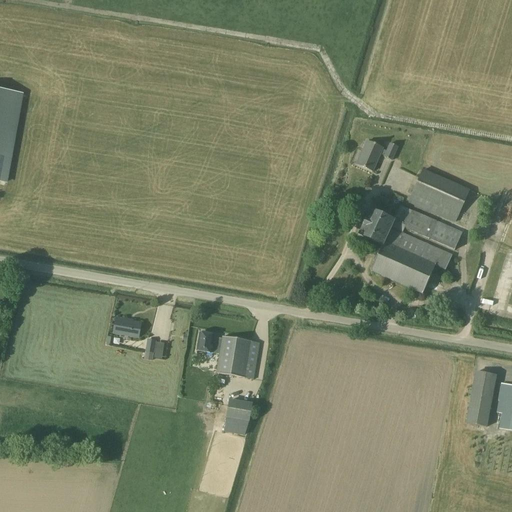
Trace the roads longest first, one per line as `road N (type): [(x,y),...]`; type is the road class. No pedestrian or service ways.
road 1 (unknown): [(11,0),(303,52),(372,116),(511,145)]
road 2 (unclassified): [(511,350),(0,263)]
